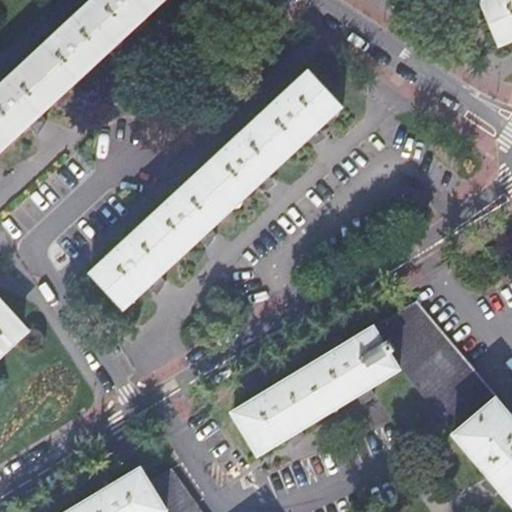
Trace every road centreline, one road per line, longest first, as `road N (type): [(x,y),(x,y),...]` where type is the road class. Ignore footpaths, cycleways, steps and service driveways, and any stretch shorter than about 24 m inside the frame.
road 1 (residential): [(511,187),(439,238),(0,495)]
road 2 (residential): [(303,0),(511,130)]
